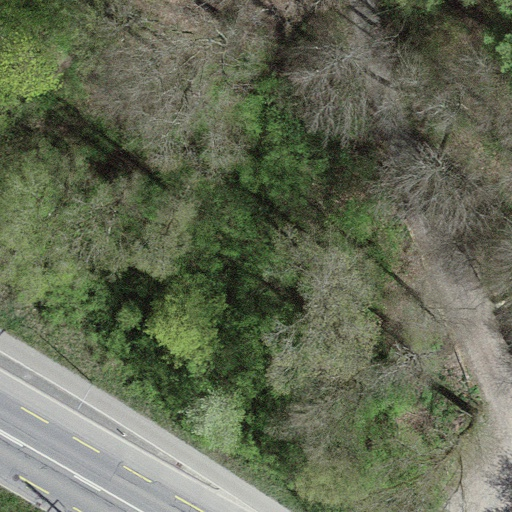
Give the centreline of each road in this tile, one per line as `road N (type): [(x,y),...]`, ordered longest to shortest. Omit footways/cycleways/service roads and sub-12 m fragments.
road 1 (track): [(511,436),(473,298),(373,101),(364,0)]
road 2 (tertiary): [(0,432),(136,511)]
